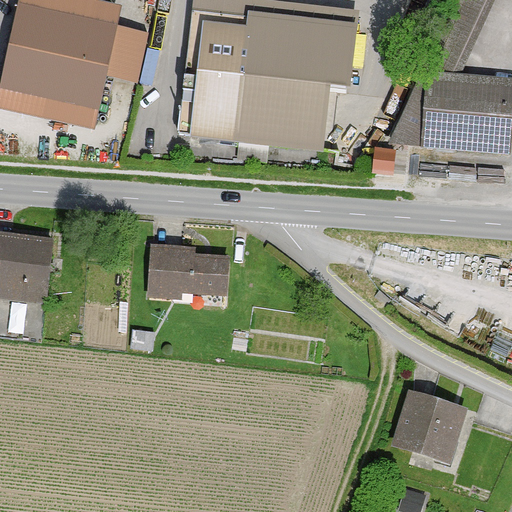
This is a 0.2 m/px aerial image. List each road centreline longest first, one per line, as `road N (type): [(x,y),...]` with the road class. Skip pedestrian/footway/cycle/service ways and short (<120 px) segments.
road 1 (residential): [(511,398),(392,334),(298,248),(271,209)]
road 2 (secondary): [(0,190),(271,209)]
road 3 (secondary): [(271,209),(511,224)]
road 4 (track): [(392,334),(350,511)]
